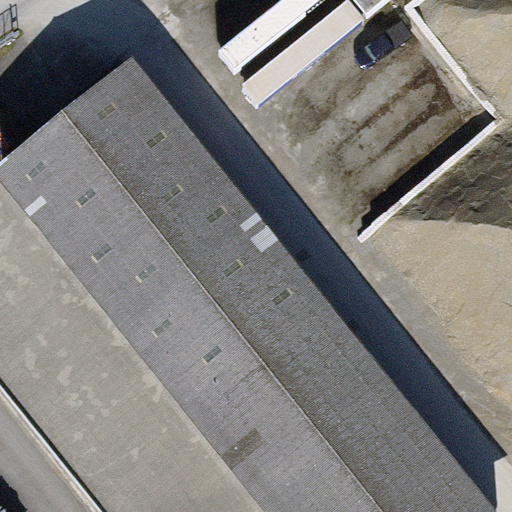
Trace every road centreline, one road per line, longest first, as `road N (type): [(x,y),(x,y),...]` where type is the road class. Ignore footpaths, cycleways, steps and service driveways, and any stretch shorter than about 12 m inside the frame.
road 1 (unknown): [(194,0),(511,377)]
road 2 (unknown): [(0,391),(89,511)]
